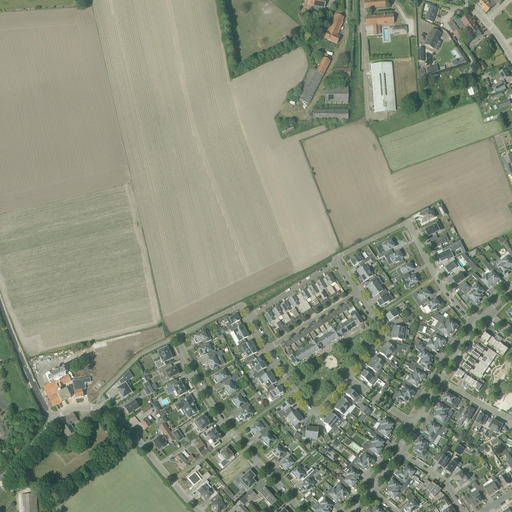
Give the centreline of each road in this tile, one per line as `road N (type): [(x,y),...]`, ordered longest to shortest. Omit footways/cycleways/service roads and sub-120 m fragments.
road 1 (residential): [(249,316),(239,305),(176,336),(207,400),(302,511)]
road 2 (residential): [(476,323),(436,277),(406,223),(335,258)]
road 3 (residential): [(198,511),(132,434),(94,408)]
road 4 (tertiary): [(52,423),(0,305)]
road 5 (residential): [(268,348),(310,408),(321,407),(346,377)]
